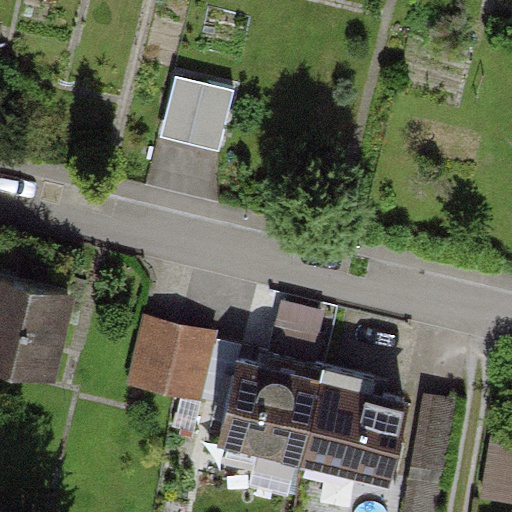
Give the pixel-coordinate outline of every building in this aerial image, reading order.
[(68,308),(0,292),(0,381),(49,392),(68,308)] [(210,353),(140,339),(126,404),(197,419),(210,353)] [(399,413),(232,374),(214,454),(381,492),(399,413)] [(418,456),(445,463),(462,393),(435,386),(418,456)] [(511,492),(511,429),(497,428),(492,491),(511,492)] [(413,511),(441,511),(446,476),(418,474),(413,511)]
